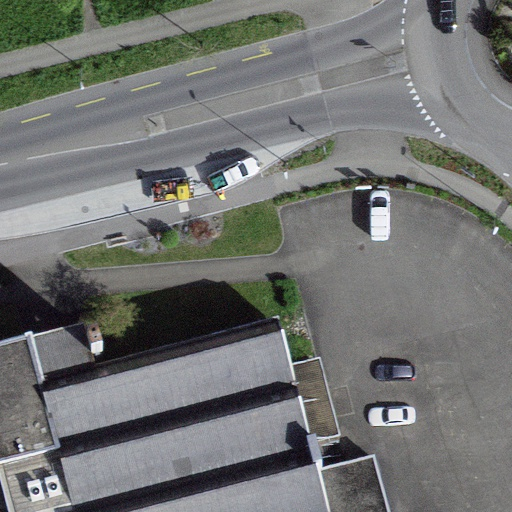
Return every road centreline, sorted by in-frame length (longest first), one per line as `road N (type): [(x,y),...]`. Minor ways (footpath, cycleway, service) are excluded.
road 1 (tertiary): [(0,164),(433,52)]
road 2 (primary): [(433,52),(458,112),(511,149)]
